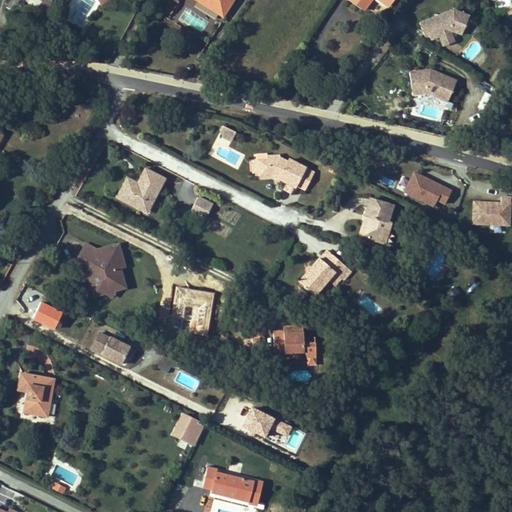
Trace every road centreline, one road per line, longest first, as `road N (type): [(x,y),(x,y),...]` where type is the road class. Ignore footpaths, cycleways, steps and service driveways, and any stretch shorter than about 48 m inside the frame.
road 1 (unclassified): [(126,75),(511,173)]
road 2 (residential): [(0,304),(126,75)]
road 3 (unclassified): [(0,69),(126,75)]
